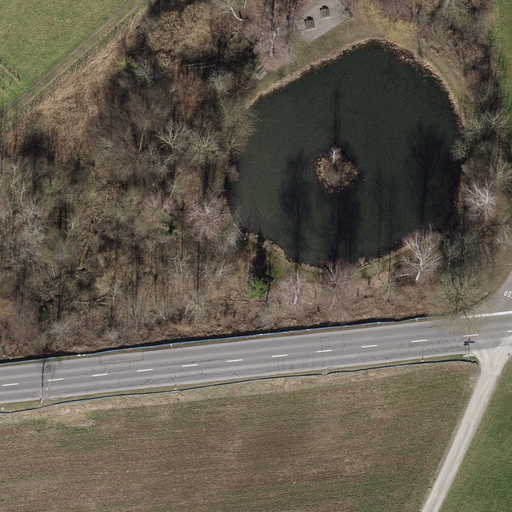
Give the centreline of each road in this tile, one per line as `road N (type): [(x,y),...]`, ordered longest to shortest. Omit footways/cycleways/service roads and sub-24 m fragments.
road 1 (tertiary): [(509,332),(0,386)]
road 2 (track): [(509,332),(427,511)]
road 3 (track): [(0,121),(140,0)]
